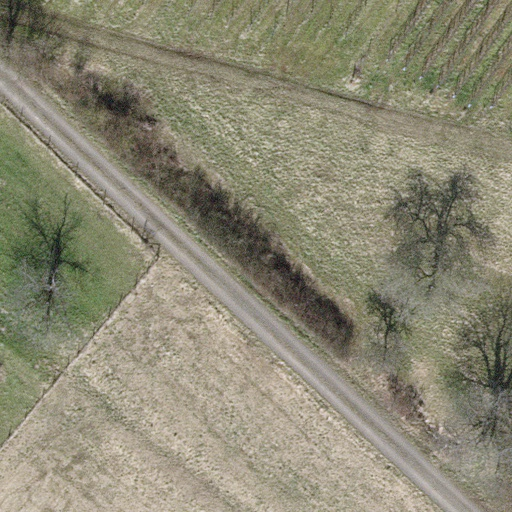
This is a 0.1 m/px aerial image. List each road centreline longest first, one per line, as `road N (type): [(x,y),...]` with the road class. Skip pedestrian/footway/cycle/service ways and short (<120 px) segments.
road 1 (track): [(0,70),(467,511)]
road 2 (track): [(511,146),(0,4)]
